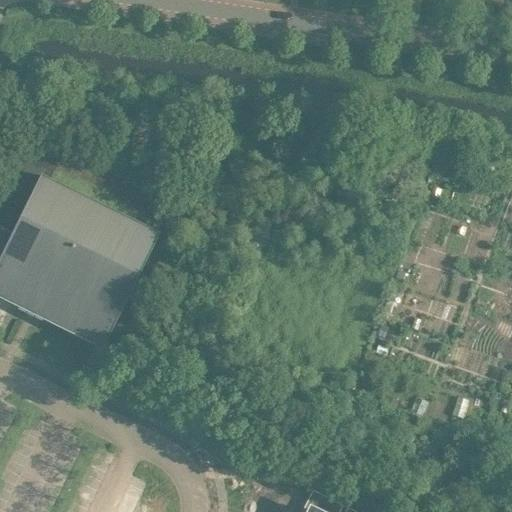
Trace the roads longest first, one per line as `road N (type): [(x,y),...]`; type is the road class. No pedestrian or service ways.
road 1 (tertiary): [(511,53),(165,0)]
road 2 (unclassified): [(189,511),(188,481),(174,460),(0,372)]
